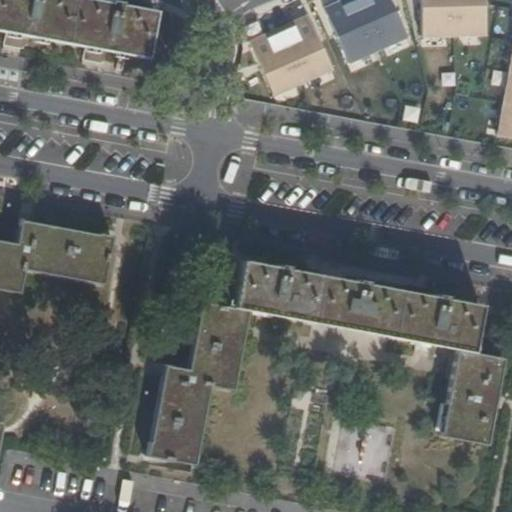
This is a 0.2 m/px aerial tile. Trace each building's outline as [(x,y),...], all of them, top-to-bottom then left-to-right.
[(82,41),(102,45),(145,53),(153,5),(127,0),(0,0),(0,25),(3,26),(22,30),(82,41)] [(388,0),(324,0),(346,61),(404,39),(388,0)] [(484,0),(415,0),(414,33),(484,35),(484,0)] [(300,8),(243,30),(263,95),(329,69),(300,8)] [(20,41),(22,30),(3,26),(1,38),(20,41)] [(511,29),(488,130),(511,135),(511,29)] [(100,57),(102,45),(82,41),(80,53),(100,57)] [(102,279),(110,231),(19,214),(15,237),(0,234),(0,431),(2,419),(0,418),(0,285),(19,288),(22,265),(102,279)] [(471,348),(479,301),(240,256),(231,303),(204,298),(189,379),(167,374),(155,436),(147,435),(144,451),(193,461),(208,383),(233,388),(247,306),(453,345),(438,430),(487,440),(503,354),(471,348)]
